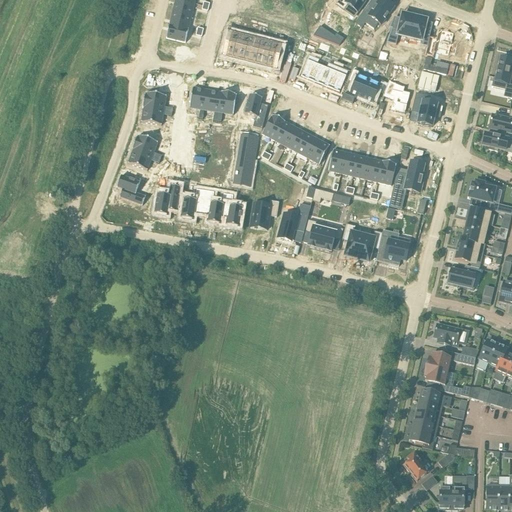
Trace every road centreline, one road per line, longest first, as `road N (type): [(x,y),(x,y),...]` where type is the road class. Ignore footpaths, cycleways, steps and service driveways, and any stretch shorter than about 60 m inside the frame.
road 1 (residential): [(418,297),(91,227)]
road 2 (residential): [(145,64),(261,80),(452,154)]
road 3 (residential): [(41,511),(25,436),(28,391),(71,224)]
road 4 (residential): [(408,511),(377,468),(418,297)]
road 5 (residential): [(91,227),(145,64)]
road 6 (residential): [(418,297),(452,154)]
road 7 (residential): [(452,154),(483,27)]
